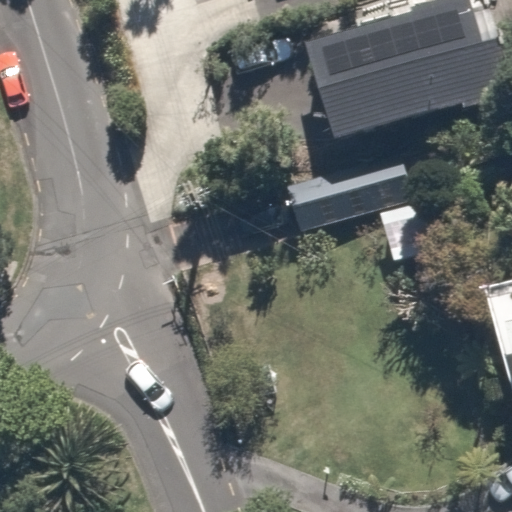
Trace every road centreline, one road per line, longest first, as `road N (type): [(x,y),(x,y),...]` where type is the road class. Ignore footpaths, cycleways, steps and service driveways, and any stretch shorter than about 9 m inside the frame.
road 1 (residential): [(103,317),(86,153),(42,0)]
road 2 (residential): [(103,317),(191,511)]
